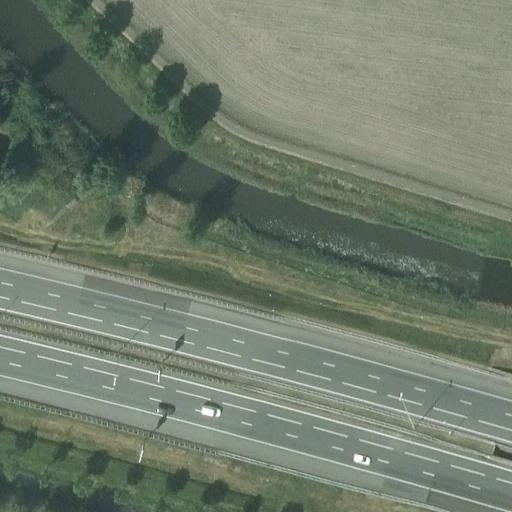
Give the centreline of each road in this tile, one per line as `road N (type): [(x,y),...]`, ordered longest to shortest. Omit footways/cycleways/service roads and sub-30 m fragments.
road 1 (motorway): [(0,356),(511,494)]
road 2 (motorway): [(511,426),(0,290)]
